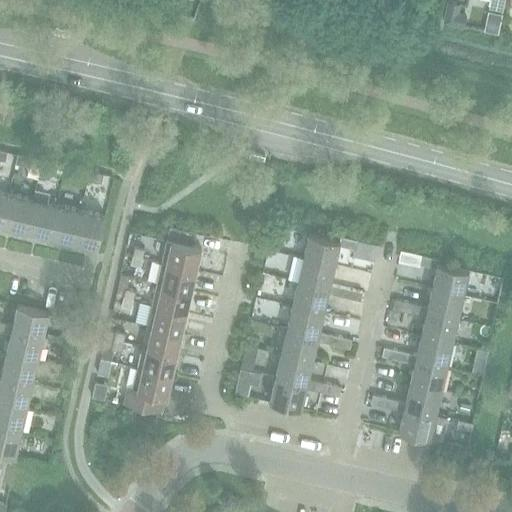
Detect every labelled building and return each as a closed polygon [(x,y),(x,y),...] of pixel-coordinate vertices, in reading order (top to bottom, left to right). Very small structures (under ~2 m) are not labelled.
[(503,10),(504,0),(491,0),(490,7),(503,10)] [(29,164),(31,155),(17,152),(15,161),(29,164)] [(53,169),(55,161),(41,158),(39,166),(53,169)] [(77,175),(79,166),(65,163),(63,172),(77,175)] [(100,180),(102,172),(88,168),(86,177),(100,180)] [(0,221),(1,222),(9,191),(0,189),(0,221)] [(25,228),(32,197),(9,191),(1,222),(25,228)] [(49,233),(56,202),(32,197),(25,228),(49,233)] [(73,239),(80,208),(56,202),(49,233),(73,239)] [(80,208),(73,239),(97,244),(104,213),(80,208)] [(196,268),(201,246),(193,244),(196,231),(169,225),(161,261),(196,268)] [(355,247),(356,239),(357,238),(341,235),(340,237),(309,230),(303,255),(335,262),(339,243),(355,247)] [(132,254),(142,256),(144,247),(134,245),(132,254)] [(140,265),(142,256),(132,254),(130,263),(140,265)] [(421,254),(419,262),(436,266),(432,285),(463,292),(469,268),(438,261),(438,257),(421,254)] [(329,286),(330,282),(335,262),(303,255),(298,279),(329,286)] [(191,289),(196,268),(161,261),(157,282),(191,289)] [(329,286),(298,279),(292,303),(324,310),(328,291),(344,295),(346,286),(330,282),(329,286)] [(186,311),(191,289),(157,282),(152,303),(186,311)] [(427,305),(426,309),(458,316),(463,292),(432,285),(427,305)] [(346,286),(344,295),(360,298),(362,290),(346,286)] [(123,297),(133,299),(135,290),(125,287),(123,297)] [(130,308),(133,299),(123,297),(121,305),(130,308)] [(409,310),(411,301),(394,297),(392,306),(409,310)] [(452,340),(458,316),(426,309),(427,305),(411,301),(409,310),(425,313),(421,333),(452,340)] [(13,323),(12,327),(42,334),(48,309),(18,302),(13,323)] [(181,332),(186,311),(152,303),(147,324),(181,332)] [(318,334),(319,330),(324,310),(292,303),(287,327),(318,334)] [(37,358),(42,334),(12,327),(13,323),(0,319),(0,328),(11,331),(6,351),(37,358)] [(176,353),(181,332),(147,324),(142,345),(176,353)] [(318,334),(287,327),(281,350),(312,358),(317,338),(333,342),(335,334),(319,330),(318,334)] [(113,339),(123,341),(125,332),(115,330),(113,339)] [(416,353),(415,356),(447,364),(452,340),(421,333),(416,353)] [(335,334),(333,342),(349,346),(351,337),(335,334)] [(121,349),(123,341),(113,339),(111,347),(121,349)] [(259,347),(247,344),(242,365),(254,368),(259,347)] [(172,374),(176,353),(142,345),(137,367),(172,374)] [(398,357),(400,349),(383,345),(381,353),(398,357)] [(441,387),(447,364),(415,356),(416,353),(400,349),(398,357),(414,361),(410,380),(441,387)] [(307,381),(308,377),(312,358),(281,350),(276,374),(307,381)] [(2,370),(1,374),(31,382),(37,358),(6,351),(2,370)] [(261,371),(241,366),(235,389),(249,393),(251,381),(258,383),(261,371)] [(167,396),(172,374),(137,367),(133,387),(127,386),(124,401),(161,409),(165,395),(167,396)] [(0,399),(26,405),(31,382),(1,374),(2,370),(0,369),(0,399)] [(307,381),(276,374),(270,399),(301,406),(306,386),(322,390),(324,381),(308,377),(307,381)] [(92,395),(102,398),(105,382),(104,382),(96,380),(92,395)] [(410,380),(405,399),(404,404),(436,411),(441,387),(410,380)] [(324,381),(322,390),(338,394),(340,384),(324,381)] [(387,405),(389,396),(373,392),(371,401),(387,405)] [(430,436),(436,411),(404,404),(405,399),(389,396),(387,405),(403,409),(399,429),(430,436)] [(0,424),(20,429),(26,405),(0,399),(0,424)] [(0,450),(14,454),(20,429),(0,424),(0,450)]
